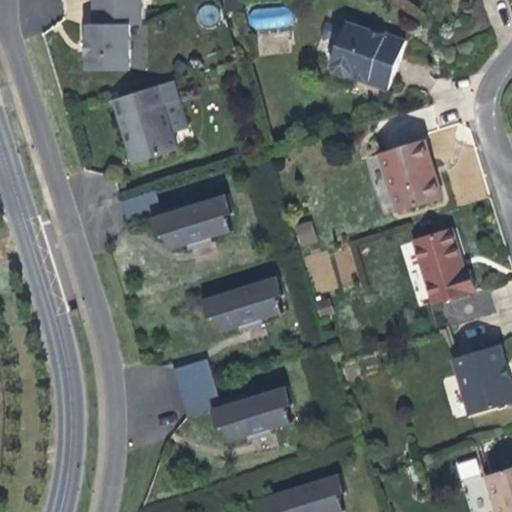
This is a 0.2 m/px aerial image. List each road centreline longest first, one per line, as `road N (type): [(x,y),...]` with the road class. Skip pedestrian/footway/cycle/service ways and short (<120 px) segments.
road 1 (residential): [(0,136),(73,399),(58,511)]
road 2 (residential): [(511,53),(484,76),(511,164)]
